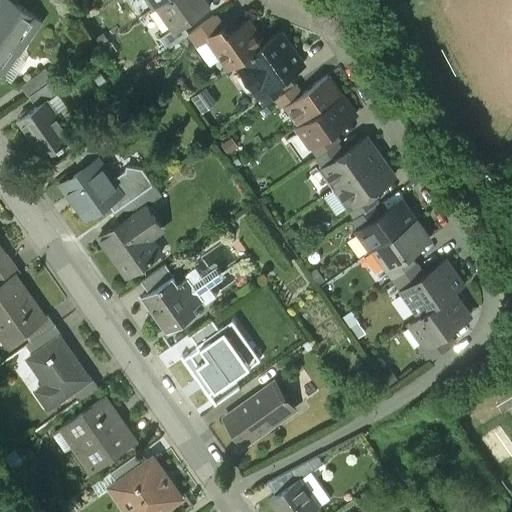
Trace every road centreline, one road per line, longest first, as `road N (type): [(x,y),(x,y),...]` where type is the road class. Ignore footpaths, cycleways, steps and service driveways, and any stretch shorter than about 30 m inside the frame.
road 1 (residential): [(226,495),(461,358),(489,315),(482,282),(316,22),(245,0)]
road 2 (residential): [(226,495),(0,169)]
